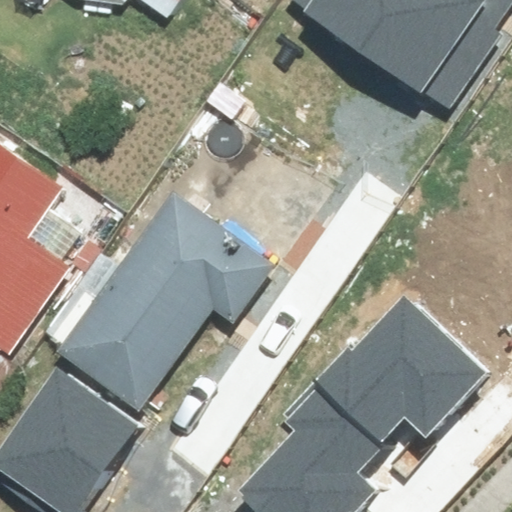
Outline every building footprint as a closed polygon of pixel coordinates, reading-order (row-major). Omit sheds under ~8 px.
[(102,0),(185,16),(195,0),(102,0)] [(511,0),(296,0),(441,102),(511,1),(511,0)] [(451,124),(368,68),(305,160),(388,216),(451,124)] [(79,189),(0,129),(0,331),(34,357),(101,268),(49,229),(79,189)] [(257,326),(301,265),(185,184),(75,342),(167,406),(234,310),(257,326)] [(489,373),(416,304),(355,368),(342,356),(314,385),(378,446),(399,425),(420,445),(489,373)] [(54,369),(0,453),(0,482),(46,511),(80,511),(138,423),(54,369)] [(298,428),(237,491),(259,511),(356,511),(378,490),(356,469),(378,446),(314,385),(285,416),(298,428)]
